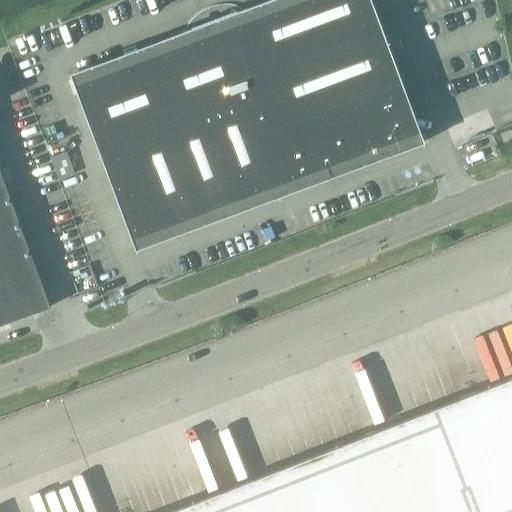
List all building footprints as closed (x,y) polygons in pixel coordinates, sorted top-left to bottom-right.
[(188,34),(186,31),(182,32),(184,35),(138,52),(137,48),(124,53),(125,57),(78,75),(77,71),(74,72),(139,249),(142,247),(141,244),(417,141),(419,145),(422,144),(368,0),(279,0),(249,11),(247,8),(243,9),(245,13),(245,16),(244,19),(243,22),(241,25),(240,27),(239,29),(237,31),(235,33),(233,35),(231,36),(227,38),(217,42),(213,43),(209,43),(206,43),(203,43),(200,42),(197,41),(195,40),(191,38),(189,36),(187,34),(188,34)] [(501,134),(506,146),(511,143),(511,132),(511,130),(501,134)] [(0,325),(50,307),(0,169),(0,325)] [(511,511),(511,376),(165,511),(511,511)] [(59,462),(0,480),(0,511),(57,511),(85,503),(76,477),(65,481),(59,462)]
